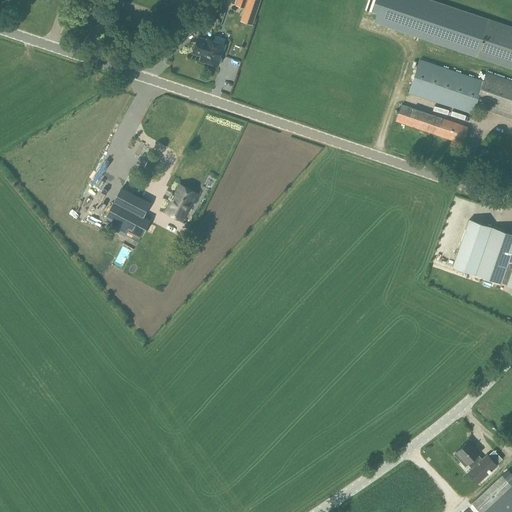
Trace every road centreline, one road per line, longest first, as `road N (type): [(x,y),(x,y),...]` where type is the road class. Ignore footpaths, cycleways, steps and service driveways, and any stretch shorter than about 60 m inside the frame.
road 1 (unclassified): [(511,203),(0,27)]
road 2 (tertiary): [(315,511),(440,424),(511,356)]
